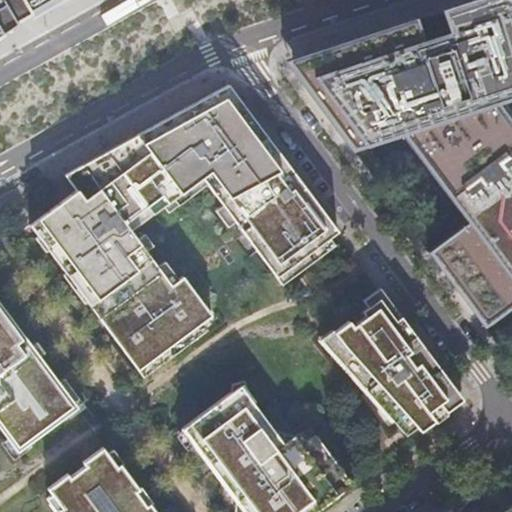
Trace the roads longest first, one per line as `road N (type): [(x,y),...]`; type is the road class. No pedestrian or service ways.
road 1 (residential): [(240,45),(511,417)]
road 2 (tertiary): [(0,167),(240,45)]
road 3 (tertiary): [(133,0),(0,75)]
road 4 (residential): [(511,422),(390,511)]
road 5 (tertiary): [(240,45),(370,0)]
